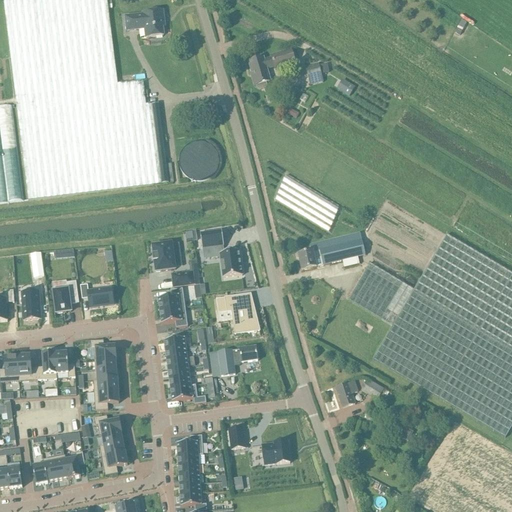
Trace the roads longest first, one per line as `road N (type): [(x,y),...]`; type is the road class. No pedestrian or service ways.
road 1 (unclassified): [(308,401),(198,0)]
road 2 (residential): [(308,401),(156,422)]
road 3 (residential): [(0,338),(142,322)]
road 4 (residential): [(31,505),(20,420),(75,415)]
road 5 (residential): [(31,505),(159,478)]
